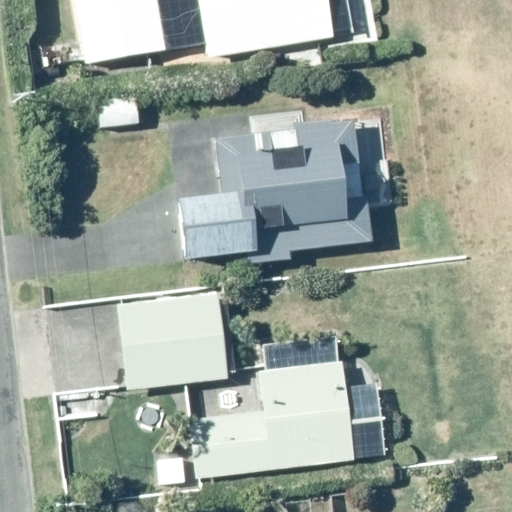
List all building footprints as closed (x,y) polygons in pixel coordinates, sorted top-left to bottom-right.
[(178,52),(169,0),(84,0),(94,64),(178,52)] [(350,37),(343,0),(211,0),(222,59),(350,37)] [(194,195),(197,259),(257,256),(257,268),(305,266),(304,254),(372,251),(366,127),(216,134),(217,157),(233,156),(235,193),(194,195)] [(246,378),(237,292),(129,302),(137,389),(246,378)] [(369,462),(358,358),(269,368),(273,410),(199,418),(206,479),(369,462)]
